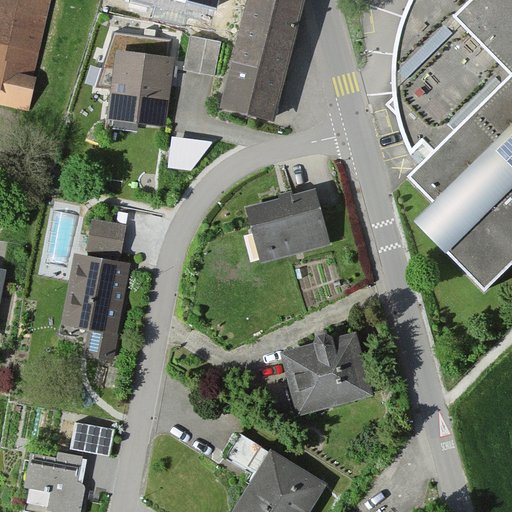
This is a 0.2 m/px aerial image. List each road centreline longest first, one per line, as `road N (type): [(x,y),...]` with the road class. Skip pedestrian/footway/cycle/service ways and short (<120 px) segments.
road 1 (residential): [(120,511),(170,261),(194,206),(236,165),(356,126)]
road 2 (residential): [(356,126),(459,511)]
road 3 (residential): [(323,0),(356,126)]
